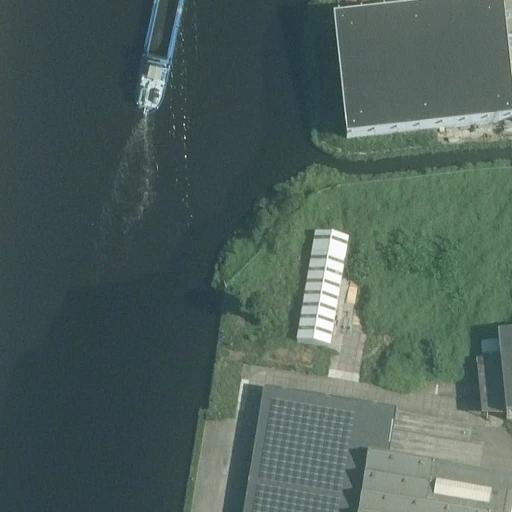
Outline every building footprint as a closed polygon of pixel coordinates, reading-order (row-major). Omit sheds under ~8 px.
[(511,121),(511,119),(500,15),(336,33),(348,140),(511,121)] [(297,342),(329,347),(347,242),(315,236),(297,342)] [(511,338),(498,340),(500,363),(502,381),(506,421),(511,420),(511,338)] [(264,390),(243,511),(359,511),(368,458),(388,462),(396,413),(264,390)] [(368,458),(359,511),(511,511),(511,482),(478,477),(388,463),(388,462),(368,458)]
